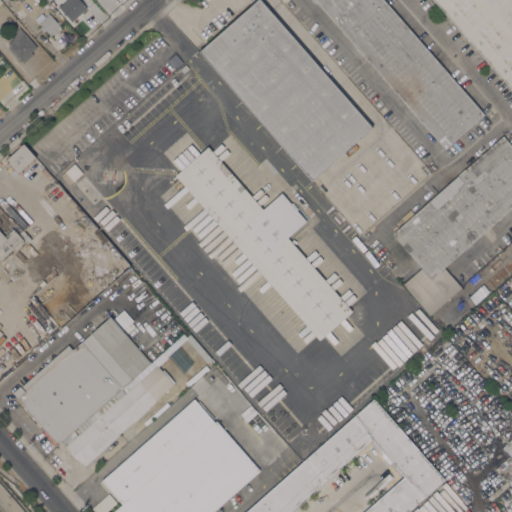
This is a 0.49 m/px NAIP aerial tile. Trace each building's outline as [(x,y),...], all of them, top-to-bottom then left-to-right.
[(80,0),(86,7),(71,21),(58,6),(65,0),(80,0)] [(260,0),(372,127),(312,180),(198,51),(254,0),(260,0)] [(384,0),(484,114),(445,148),(315,0),(384,0)] [(511,0),(511,90),(433,0),(511,0)] [(48,13),(59,25),(57,28),(59,30),(54,35),(52,32),(49,34),(45,30),(43,32),(39,27),(41,25),(38,22),(48,13)] [(24,62),(19,61),(7,47),(10,44),(5,39),(19,27),(36,47),(31,51),(33,54),(24,62)] [(167,60),(175,53),(182,62),(175,68),(167,60)] [(185,64),(189,68),(183,73),(180,69),(185,64)] [(502,135),(511,146),(511,206),(444,267),(461,286),(429,314),(402,283),(421,267),(393,235),(393,231),(502,135)] [(34,158),(32,159),(34,161),(32,163),(30,161),(26,165),(28,166),(26,168),(25,167),(21,170),(23,173),(21,175),(18,172),(17,173),(15,171),(14,173),(12,171),(10,169),(12,168),(8,164),(7,165),(4,162),(6,161),(5,160),(7,158),(6,157),(8,155),(9,156),(19,147),(18,146),(20,144),(20,145),(22,144),(34,158)] [(174,175),(207,146),(262,209),(281,192),(290,203),(292,202),(297,209),(296,210),(305,220),(287,237),(352,311),(319,340),(174,175)] [(82,172),(69,184),(61,174),(74,163),(82,172)] [(28,242),(19,232),(32,221),(40,231),(28,242)] [(0,231),(4,236),(12,228),(22,240),(0,259),(0,231)] [(464,285),(468,289),(464,293),(460,289),(464,285)] [(480,297),(483,300),(485,298),(486,300),(487,299),(491,304),(481,313),(473,304),(480,297)] [(443,307),(450,316),(437,327),(430,318),(443,307)] [(150,363),(121,388),(122,389),(63,442),(62,441),(57,445),(40,426),(38,427),(35,423),(37,421),(16,398),(17,398),(12,392),(20,384),(21,385),(67,344),(72,349),(109,316),(112,319),(123,309),(132,320),(121,330),(150,363)] [(188,334),(210,359),(206,362),(185,337),(188,334)] [(122,389),(125,393),(157,365),(173,384),(155,400),(156,400),(83,465),(63,442),(122,389)] [(113,511),(111,511),(122,503),(101,480),(193,398),(196,401),(198,399),(214,418),(212,419),(214,422),(216,421),(113,511)] [(243,511),(292,469),(288,464),(297,456),(301,461),(373,398),(443,479),(405,511),(362,511),(403,476),(370,438),(286,511),(243,511)] [(250,404),(257,412),(246,422),(239,414),(250,404)] [(259,470),(211,511),(113,511),(216,421),(259,470)] [(511,487),(496,469),(503,463),(502,462),(510,455),(502,446),(511,436),(511,487)] [(453,492),(442,501),(434,491),(444,481),(453,492)] [(104,511),(94,511),(91,508),(108,493),(116,502),(104,511)]
